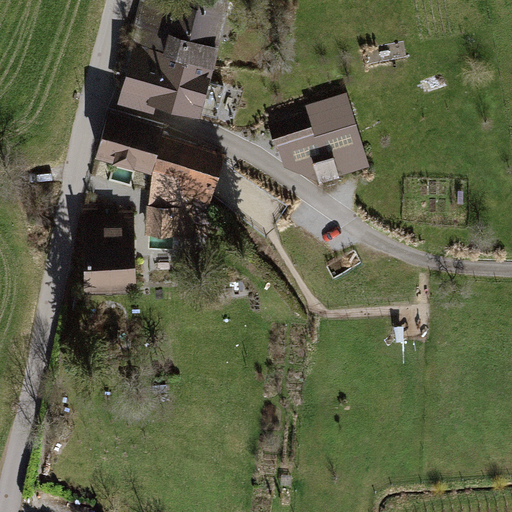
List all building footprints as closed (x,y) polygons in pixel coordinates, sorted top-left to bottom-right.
[(141,0),(133,42),(213,59),(225,3),(210,0),(141,0)] [(213,59),(133,42),(120,91),(198,107),(213,59)] [(312,112),(276,123),(291,170),(316,162),(323,183),(373,167),(349,92),(310,104),(312,112)] [(162,121),(112,107),(98,158),(149,173),(143,197),(175,205),(182,190),(210,200),(226,152),(159,133),(162,121)] [(128,216),(80,215),(82,288),(129,287),(128,216)]
